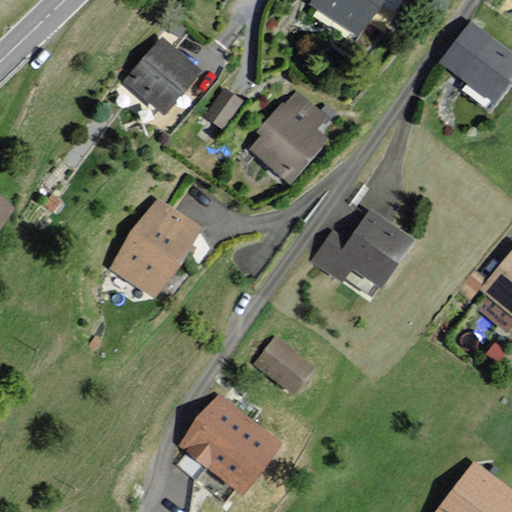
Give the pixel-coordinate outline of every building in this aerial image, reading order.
[(382,0),(313,0),(311,3),(360,35),(382,0)] [(511,77),(511,52),(471,21),(440,61),(494,101),(511,77)] [(199,69),(162,39),(130,78),(167,108),(199,69)] [(240,100),(224,90),(207,115),(223,125),(240,100)] [(323,117),(296,92),(262,131),(266,135),(254,148),(289,179),(326,138),(314,127),(323,117)] [(201,229),(157,199),(111,265),(156,295),(201,229)] [(0,218),(8,209),(0,201),(0,218)] [(415,239),(372,207),(348,240),(334,230),(311,260),(342,282),(346,276),(373,296),(415,239)] [(511,249),(482,287),(489,293),(477,308),(507,332),(511,326),(511,249)] [(316,367),(275,339),(256,365),(297,394),(316,367)] [(278,441),(219,398),(184,445),(243,488),(278,441)] [(511,511),(511,489),(474,461),(435,511),(511,511)]
